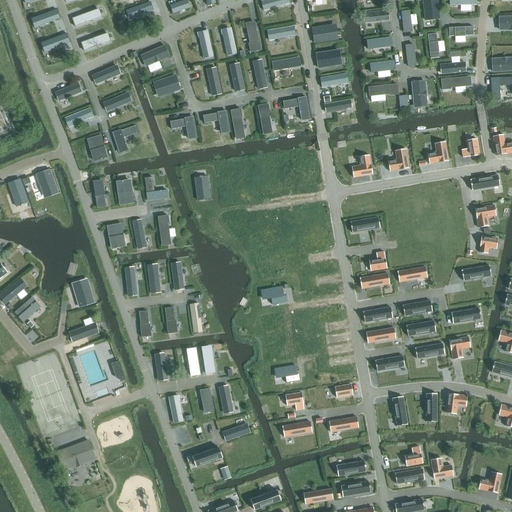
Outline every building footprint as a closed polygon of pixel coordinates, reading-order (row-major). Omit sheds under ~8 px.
[(288,0),(266,0),(262,1),(263,5),(263,6),(264,10),(265,11),(269,10),(269,9),(290,3),(288,0)] [(437,0),(426,0),(423,0),(425,21),(439,19),(437,0)] [(150,2),(127,11),(130,19),(153,10),(152,8),(153,7),(152,6),(151,5),(150,2)] [(170,6),(173,14),(179,12),(179,11),(186,8),(184,2),(176,5),(176,4),(170,6)] [(73,18),(76,27),(100,18),(97,9),(73,18)] [(57,10),(32,19),(34,23),(33,23),(35,28),(40,26),(60,18),(57,10)] [(364,18),(364,19),(364,22),(365,23),(368,23),(369,22),(389,20),(388,11),(364,14),(364,18)] [(410,11),(402,12),(404,33),(412,32),(410,11)] [(511,17),(499,18),(500,30),(511,29),(511,17)] [(255,23),(246,25),(251,46),(249,46),(251,52),(260,50),(255,23)] [(328,26),(312,29),(315,43),(335,40),(334,35),(333,30),(334,29),(333,25),(332,25),(329,25),(328,26)] [(294,27),(268,31),(269,35),(268,36),(269,40),(270,41),(274,40),(274,39),(295,36),(294,27)] [(473,27),(449,28),(449,37),(455,36),(455,37),(465,36),(473,35),(473,27)] [(222,30),(221,31),(222,35),(223,35),(223,36),(228,56),(237,54),(231,29),(227,30),(226,29),(222,30)] [(198,33),(198,34),(198,37),(199,38),(204,59),(213,57),(207,32),(203,32),(202,32),(198,33)] [(67,34),(42,43),(44,47),(43,47),(45,53),(50,51),(50,50),(70,42),(67,34)] [(106,34),(82,42),(85,51),(109,42),(106,34)] [(436,34),(428,35),(430,59),(439,58),(438,52),(439,52),(438,42),(437,42),(436,34)] [(391,38),(367,41),(368,50),(376,49),(376,48),(385,46),(385,47),(392,47),(391,38)] [(414,45),(406,46),(408,67),(416,66),(414,45)] [(164,46),(142,56),(147,66),(148,66),(159,61),(169,57),(164,46)] [(336,51),(316,54),(318,68),(334,66),(335,66),(338,66),(339,65),(339,62),(338,61),(336,51)] [(299,58),(272,62),(274,71),(279,70),(280,71),(281,70),(281,69),(300,66),(299,58)] [(511,58),(492,60),(493,72),(511,71),(511,58)] [(262,60),(254,62),(258,84),(257,85),(258,89),(259,90),(263,89),(263,88),(267,87),(262,60)] [(394,61),(370,64),(371,73),(379,72),(379,71),(388,70),(389,71),(395,70),(394,61)] [(460,64),(440,65),(441,74),(465,72),(465,67),(465,63),(464,63),(461,63),(460,64)] [(239,64),(230,66),(235,87),(234,88),(235,91),(236,92),(239,91),(240,91),(244,90),(239,64)] [(117,66),(92,76),(96,84),(116,76),(117,76),(120,75),(121,74),(119,71),(118,70),(117,66)] [(215,68),(207,70),(212,91),(211,92),(212,96),(213,96),(216,95),(217,95),(221,94),(215,68)] [(346,74),(320,79),(322,87),(343,84),(344,85),(347,84),(348,83),(348,79),(347,78),(346,74)] [(175,76),(157,82),(160,91),(159,91),(161,96),(166,95),(166,94),(180,90),(175,76)] [(469,77),(441,80),(442,90),(449,89),(448,88),(451,88),(470,86),(469,77)] [(511,77),(491,79),(492,99),(500,98),(499,86),(511,85),(511,77)] [(425,82),(412,83),(414,107),(415,107),(420,107),(420,106),(426,105),(427,104),(426,96),(425,96),(425,93),(426,93),(425,82)] [(78,84),(56,93),(58,97),(57,98),(58,101),(59,102),(62,100),(63,99),(81,92),(78,84)] [(397,85),(369,88),(370,96),(389,94),(392,94),(392,95),(398,95),(397,85)] [(128,94),(104,104),(107,111),(127,103),(128,103),(131,102),(132,101),(130,98),(129,97),(128,94)] [(408,95),(400,95),(400,107),(409,107),(408,95)] [(306,97),(283,102),(284,110),(300,107),(300,112),(300,114),(301,114),(302,121),(310,119),(306,97)] [(350,100),(325,105),(326,113),(347,109),(348,110),(351,109),(352,108),(351,105),(350,104),(350,100)] [(268,104),(258,106),(263,134),(272,132),(268,111),(269,111),(268,104)] [(90,109),(66,118),(67,122),(67,123),(68,127),(69,127),(73,126),(73,125),(93,117),(90,109)] [(241,109),(231,111),(236,139),(245,137),(241,116),(242,116),(241,109)] [(226,112),(203,116),(204,124),(220,121),(221,126),(220,126),(220,128),(221,128),(222,133),(230,132),(226,114),(226,112)] [(193,118),(170,122),(171,130),(187,127),(188,132),(187,132),(187,134),(188,134),(189,139),(197,138),(195,129),(193,118)] [(135,126),(113,133),(120,153),(127,150),(126,146),(126,144),(125,144),(123,138),(138,133),(135,126)] [(511,153),(511,142),(505,144),(504,135),(493,137),(496,156),(511,153)] [(100,136),(88,140),(94,161),(100,159),(101,160),(103,159),(107,157),(100,136)] [(468,149),(462,150),(463,158),(469,157),(480,156),(477,139),(466,141),(468,149)] [(445,142),(435,144),(436,153),(428,154),(429,165),(449,161),(445,142)] [(409,169),(406,149),(395,151),(397,160),(388,161),(390,172),(409,169)] [(361,166),(352,167),(354,178),(373,175),(369,156),(359,157),(361,166)] [(50,170),(36,175),(42,190),(41,191),(43,196),(50,193),(57,190),(50,170)] [(498,175),(470,180),(472,191),(500,186),(498,175)] [(197,200),(210,199),(209,176),(196,176),(197,200)] [(152,177),(145,178),(148,201),(168,198),(167,191),(154,192),(152,177)] [(20,180),(8,184),(17,207),(21,205),(22,206),(24,205),(24,204),(28,203),(20,180)] [(102,181),(93,183),(97,208),(106,207),(103,189),(104,189),(104,187),(103,187),(102,181)] [(121,182),(117,183),(120,205),(133,203),(130,181),(124,182),(124,181),(121,181),(121,182)] [(496,216),(494,206),(475,209),(478,228),(489,226),(487,218),(496,216)] [(243,213),(229,214),(229,222),(221,222),(222,230),(221,230),(221,231),(242,229),(241,221),(243,220),(243,213)] [(168,216),(158,217),(162,245),(171,244),(168,223),(169,222),(168,216)] [(378,218),(350,223),(352,233),(380,228),(378,218)] [(141,220),(133,222),(138,249),(141,248),(143,249),(146,248),(147,247),(146,243),(145,242),(141,220)] [(120,224),(108,227),(112,248),(116,248),(116,249),(119,248),(119,247),(124,246),(120,224)] [(275,230),(261,233),(262,240),(254,241),(255,249),(254,249),(254,250),(276,246),(274,238),(276,238),(275,230)] [(480,253),(487,254),(488,248),(496,249),(498,239),(481,236),(480,247),(480,253)] [(385,258),(384,252),(376,253),(377,259),(369,261),(371,271),(387,269),(385,258)] [(176,264),(172,264),(175,290),(183,289),(181,267),(181,263),(180,263),(177,263),(176,264)] [(152,266),(148,267),(151,294),(160,292),(157,270),(158,269),(158,265),(157,264),(153,265),(152,266)] [(462,271),(463,281),(491,276),(489,266),(462,271)] [(129,269),(125,269),(129,296),(137,295),(134,273),(135,272),(135,268),(133,267),(130,268),(129,269)] [(425,267),(398,272),(399,283),(427,278),(425,267)] [(388,274),(360,279),(362,289),(390,284),(388,274)] [(19,280),(0,296),(0,297),(5,304),(25,288),(25,285),(22,281),(19,280)] [(78,285),(73,287),(74,292),(75,292),(80,307),(94,303),(88,283),(78,286),(78,285)] [(271,298),(272,305),(287,303),(284,286),(262,289),(264,300),(271,298)] [(32,298),(15,313),(23,322),(40,307),(32,298)] [(403,306),(404,316),(432,312),(430,301),(403,306)] [(198,304),(190,305),(193,329),(202,328),(200,318),(201,318),(199,306),(198,304)] [(338,306),(324,308),(325,315),(316,316),(317,324),(316,324),(317,325),(338,322),(337,313),(339,313),(338,306)] [(173,308),(165,309),(166,315),(167,321),(166,321),(168,333),(176,332),(175,322),(175,321),(173,308)] [(391,308),(363,312),(365,323),(392,318),(391,308)] [(481,319),(479,309),(451,313),(453,324),(481,319)] [(147,311),(139,312),(140,325),(141,336),(150,335),(148,325),(149,325),(147,311)] [(287,314),(266,317),(266,318),(267,318),(268,326),(277,324),(278,331),(292,329),(291,322),(288,322),(287,314)] [(434,322),(406,326),(408,337),(436,332),(434,322)] [(84,328),(69,333),(73,342),(97,333),(97,331),(95,326),(93,324),(84,328)] [(394,328),(366,333),(368,343),(396,339),(394,328)] [(342,331),(328,333),(329,340),(320,342),(322,350),(321,350),(321,351),(342,347),(341,339),(343,338),(342,331)] [(511,333),(501,331),(498,342),(507,344),(504,352),(511,353),(511,333)] [(469,337),(449,341),(453,360),(463,358),(462,349),(470,348),(469,337)] [(293,339),(280,342),(281,349),(272,350),(274,358),(273,358),(273,359),(294,355),(293,347),(295,346),(293,339)] [(445,354),(443,344),(415,349),(417,359),(445,354)] [(210,348),(202,349),(206,374),(215,372),(212,355),(211,356),(210,348)] [(196,350),(188,351),(189,359),(188,359),(191,376),(200,375),(196,350)] [(159,355),(155,355),(159,381),(167,380),(164,358),(165,357),(164,354),(163,353),(160,354),(159,355)] [(403,356),(375,361),(377,372),(405,367),(403,356)] [(334,368),(335,375),(349,373),(347,366),(345,366),(344,358),(323,361),(323,362),(324,362),(325,370),(334,368)] [(125,382),(125,380),(119,362),(112,364),(117,380),(122,382),(125,382)] [(491,373),(511,378),(511,366),(494,362),(491,373)] [(296,366),(274,369),(274,370),(275,370),(277,378),(285,376),(286,383),(300,381),(299,374),(297,374),(296,366)] [(226,380),(218,381),(224,413),(229,413),(233,412),(233,408),(232,408),(226,380)] [(353,395),(351,385),(335,387),(337,398),(353,395)] [(209,390),(201,392),(205,413),(214,411),(209,390)] [(302,393),(285,396),(287,406),(295,405),(296,411),(304,410),(303,404),(302,393)] [(437,394),(426,394),(426,422),(437,422),(437,394)] [(467,396),(448,394),(446,413),(456,415),(457,406),(466,407),(467,396)] [(173,397),(169,398),(174,424),(183,422),(179,401),(179,400),(179,396),(177,396),(174,396),(173,397)] [(408,425),(403,397),(392,399),(397,427),(408,425)] [(505,426),(511,427),(511,407),(501,405),(499,415),(507,418),(505,426)] [(357,418),(329,422),(331,433),(358,428),(357,418)] [(312,433),(310,422),(283,427),(284,437),(312,433)] [(243,426),(223,433),(225,438),(226,441),(250,432),(248,428),(249,428),(247,424),(246,424),(243,425),(243,426)] [(64,472),(96,460),(88,441),(57,453),(64,472)] [(423,463),(421,453),(420,447),(412,449),(413,455),(405,456),(406,467),(423,463)] [(219,448),(192,457),(196,467),(220,459),(223,458),(219,448)] [(441,458),(431,460),(434,479),(453,476),(451,466),(443,467),(441,458)] [(364,461),(336,466),(338,477),(366,472),(364,461)] [(224,480),(232,478),(228,466),(220,469),(224,480)] [(422,469),(395,474),(397,484),(424,480),(422,469)] [(479,489),(498,494),(502,475),(491,472),(489,481),(481,479),(479,489)] [(369,482),(341,487),(343,497),(371,492),(369,482)] [(283,500),(287,498),(282,488),(278,490),(283,500)] [(305,505),(333,500),(331,489),(304,494),(305,505)] [(277,491),(251,500),(255,510),(281,501),(277,491)] [(395,504),(396,511),(413,511),(424,510),(423,500),(395,504)] [(208,511),(235,511),(238,511),(234,501),(208,511)]
